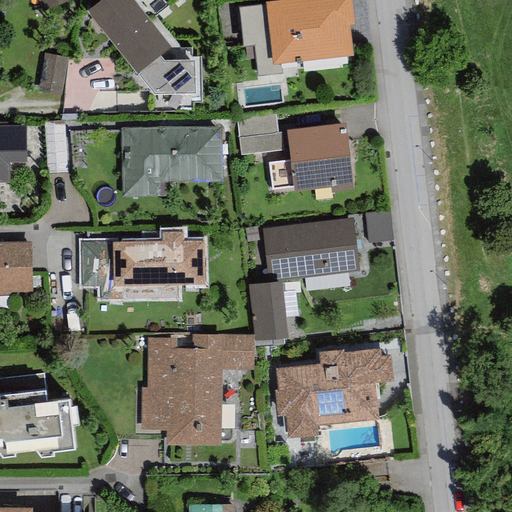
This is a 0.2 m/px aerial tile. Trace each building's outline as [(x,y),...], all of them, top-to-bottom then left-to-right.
[(38,0),(43,12),(70,0),(38,0)] [(134,0),(101,0),(88,11),(136,74),(138,73),(153,95),(195,93),(193,60),(165,60),(161,55),(171,46),(134,0)] [(343,22),(339,0),(259,0),(253,1),(262,63),(341,52),(337,23),(343,22)] [(66,96),(75,59),(52,53),(43,90),(66,96)] [(52,174),(72,173),(69,120),(50,121),(52,174)] [(353,186),(345,123),(285,130),(292,193),(353,186)] [(26,125),(0,124),(0,182),(9,183),(9,162),(26,161),(26,125)] [(220,126),(121,128),(122,197),(165,196),(165,182),(221,180),(220,126)] [(278,127),(245,129),(246,153),(280,151),(278,127)] [(372,211),(371,241),(395,242),(396,211),(372,211)] [(357,272),(350,219),(261,229),(268,282),(282,280),(357,272)] [(106,287),(106,300),(185,299),(184,286),(216,286),(216,242),(87,243),(87,287),(106,287)] [(0,294),(38,294),(37,244),(0,244),(0,294)] [(282,280),(268,282),(248,284),(255,342),(289,338),(282,280)] [(191,333),(176,332),(176,339),(148,338),(147,387),(142,387),(141,430),(167,430),(166,445),(220,446),(221,370),(222,335),(191,335),(191,333)] [(254,335),(222,335),(221,370),(253,371),(254,335)] [(343,349),(318,352),(320,364),(275,368),(278,389),(274,389),(277,416),(285,416),(288,438),(318,435),(317,426),(378,419),(374,382),(393,380),(390,355),(381,356),(380,349),(344,353),(343,349)] [(0,389),(0,453),(91,451),(88,387),(0,389)]
